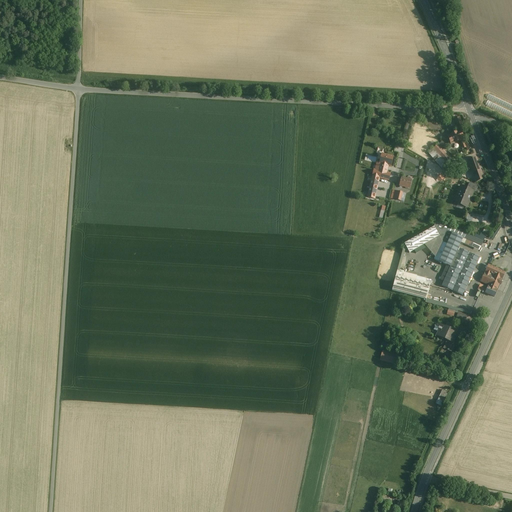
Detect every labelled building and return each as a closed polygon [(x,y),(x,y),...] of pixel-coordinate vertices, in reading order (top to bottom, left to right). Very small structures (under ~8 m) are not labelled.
[(485,42),(483,46),(494,52),(496,49),(499,51),(500,49),(485,42)] [(460,117),(454,120),(458,130),(464,128),(460,117)] [(460,131),(447,137),(451,145),(463,139),(460,131)] [(437,145),(432,150),(441,161),(447,156),(437,145)] [(441,161),(432,150),(428,153),(438,164),(441,161)] [(381,154),(379,164),(377,163),(375,170),(387,173),(389,167),(391,168),(394,157),(381,154)] [(447,156),(441,161),(448,169),(449,167),(454,164),(447,156)] [(476,158),(467,161),(475,183),(484,180),(476,158)] [(448,169),(441,161),(438,164),(445,172),(448,169)] [(374,170),(367,197),(374,199),(379,179),(389,182),(391,174),(387,173),(375,170),(374,170)] [(411,181),(401,178),(399,186),(400,186),(400,188),(401,188),(402,187),(409,189),(411,181)] [(467,189),(461,187),(457,197),(456,197),(454,201),(458,203),(457,204),(466,208),(470,197),(471,197),(474,192),(476,191),(477,188),(476,186),(469,184),(467,189)] [(434,228),(404,245),(406,248),(409,254),(439,237),(441,242),(447,231),(447,232),(449,228),(448,228),(449,227),(435,223),(434,228)] [(496,239),(502,227),(501,226),(494,238),(496,239)] [(483,242),(457,230),(453,229),(449,228),(447,232),(452,234),(463,239),(461,243),(471,248),(473,244),(481,247),(483,242)] [(447,232),(447,231),(441,242),(433,260),(438,262),(452,234),(447,232)] [(452,234),(438,262),(450,268),(450,267),(450,268),(460,273),(469,254),(458,249),(461,243),(463,239),(452,234)] [(404,245),(397,272),(399,272),(406,248),(404,245)] [(469,254),(460,273),(450,268),(441,286),(462,296),(479,258),(469,254)] [(504,273),(488,266),(481,282),(489,286),(488,287),(487,288),(481,286),(479,291),(493,297),(496,290),(499,284),(500,285),(502,281),(500,280),(501,279),(504,273)] [(397,272),(392,291),(426,300),(430,285),(415,282),(416,277),(399,272),(397,272)] [(446,322),(444,327),(440,325),(439,328),(438,327),(438,329),(440,329),(437,335),(442,337),(441,338),(445,339),(445,338),(448,340),(447,342),(446,342),(443,348),(450,352),(453,346),(452,345),(456,335),(449,331),(452,325),(446,322)] [(397,356),(382,352),(380,360),(395,364),(397,356)] [(443,406),(449,392),(443,389),(437,403),(443,406)]
